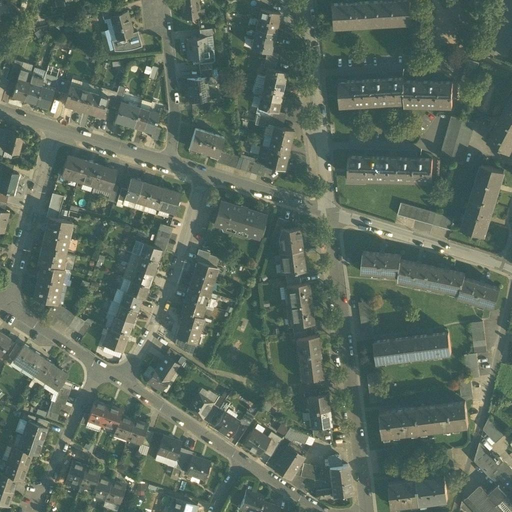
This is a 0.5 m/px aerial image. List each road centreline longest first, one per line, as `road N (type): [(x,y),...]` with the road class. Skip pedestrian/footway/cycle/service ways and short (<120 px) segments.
road 1 (residential): [(330,215),(366,511)]
road 2 (residential): [(509,268),(496,367),(455,511)]
road 3 (residential): [(203,172),(151,331),(122,381)]
road 4 (residential): [(54,127),(6,311)]
road 5 (residential): [(509,268),(330,215)]
road 6 (residential): [(163,14),(172,162)]
road 7 (residential): [(99,366),(38,498)]
road 8 (residential): [(311,73),(449,66)]
road 9 (residential): [(237,456),(122,381)]
road 10 (residential): [(330,215),(203,172)]
road 11 (residential): [(172,162),(54,127)]
